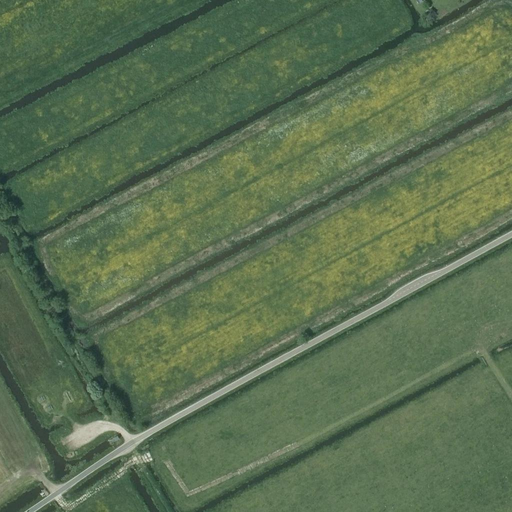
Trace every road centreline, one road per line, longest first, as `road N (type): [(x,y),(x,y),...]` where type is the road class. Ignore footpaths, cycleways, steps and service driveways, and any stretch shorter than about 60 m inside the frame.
road 1 (unclassified): [(130,444),(511,232)]
road 2 (unclassified): [(31,511),(130,444)]
